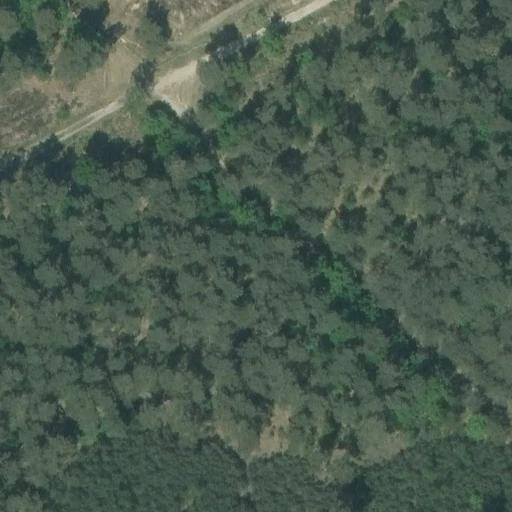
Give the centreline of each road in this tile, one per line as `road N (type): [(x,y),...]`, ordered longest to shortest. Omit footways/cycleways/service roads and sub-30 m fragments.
road 1 (track): [(511,426),(152,86)]
road 2 (track): [(152,86),(311,0)]
road 3 (track): [(152,86),(60,0)]
